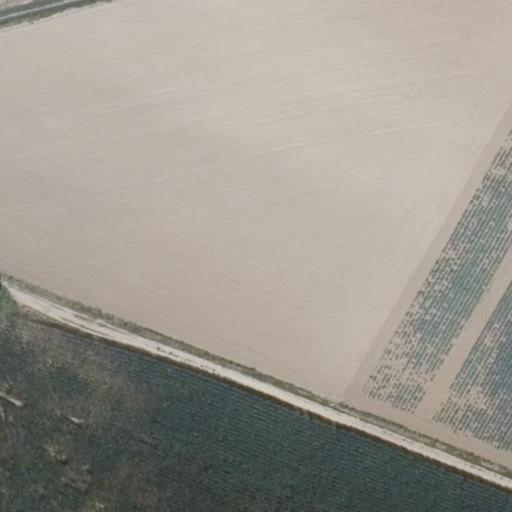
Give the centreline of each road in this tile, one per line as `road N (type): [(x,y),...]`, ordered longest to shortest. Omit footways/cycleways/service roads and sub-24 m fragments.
road 1 (track): [(511,495),(0,301)]
road 2 (track): [(0,32),(123,0)]
